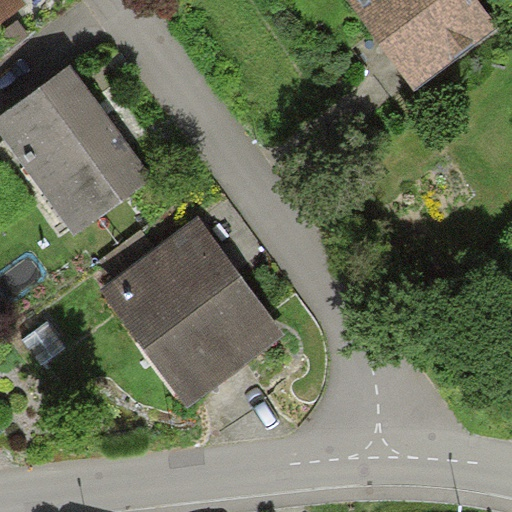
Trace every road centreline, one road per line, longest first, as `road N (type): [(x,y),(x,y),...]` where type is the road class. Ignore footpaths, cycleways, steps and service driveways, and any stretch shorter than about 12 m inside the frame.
road 1 (residential): [(98,0),(361,349),(381,460)]
road 2 (residential): [(381,460),(0,493)]
road 3 (residential): [(511,475),(381,460)]
